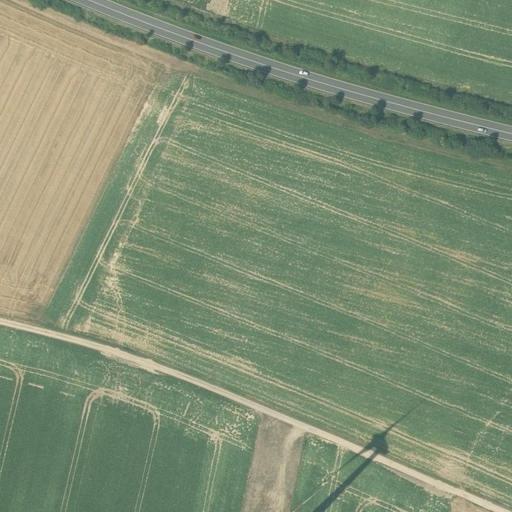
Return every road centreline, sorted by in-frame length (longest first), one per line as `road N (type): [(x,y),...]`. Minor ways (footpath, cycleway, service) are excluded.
road 1 (track): [(501,511),(145,360),(0,319)]
road 2 (track): [(14,0),(255,96),(511,166)]
road 3 (primary): [(91,0),(247,60),(511,134)]
road 4 (track): [(511,108),(158,0)]
